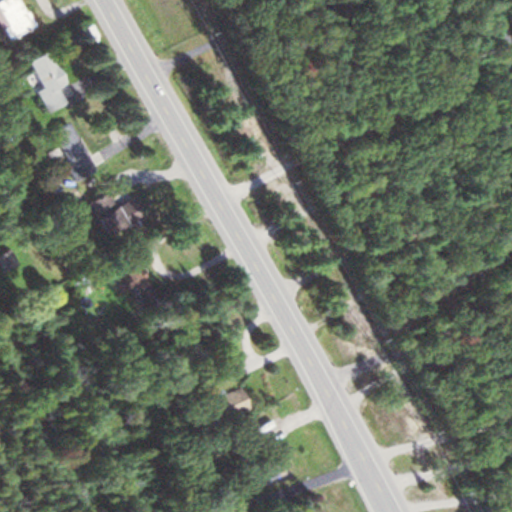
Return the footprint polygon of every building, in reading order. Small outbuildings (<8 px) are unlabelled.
[(0,0),(0,35),(22,24),(8,0),(0,0)] [(49,85),(57,81),(38,47),(16,60),(42,108),(57,100),(49,85)] [(43,128),(69,180),(87,170),(62,119),(43,128)] [(128,197),(106,206),(99,189),(79,197),(93,231),(135,213),(128,197)] [(146,290),(129,261),(105,276),(116,293),(122,289),(129,301),(146,290)] [(237,410),(230,384),(191,394),(198,420),(237,410)] [(273,473),(263,447),(248,454),(258,479),(273,473)]
